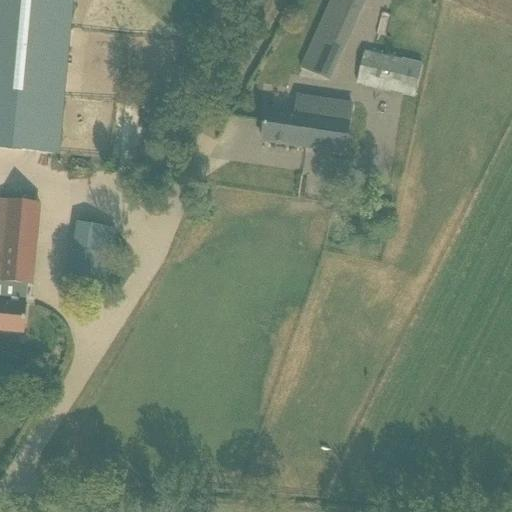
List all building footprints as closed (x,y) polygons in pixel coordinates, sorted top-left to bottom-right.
[(0,0),(0,148),(58,154),(72,0),(0,0)] [(338,61),(366,0),(334,0),(300,68),(323,79),(333,59),(338,61)] [(357,85),(414,99),(423,64),(365,51),(357,85)] [(344,156),(347,135),(351,105),(295,97),(293,115),(266,111),(264,129),(262,142),(344,156)] [(0,331),(25,334),(29,285),(32,285),(39,204),(19,202),(0,200),(0,331)] [(76,222),(65,287),(103,294),(115,229),(76,222)]
